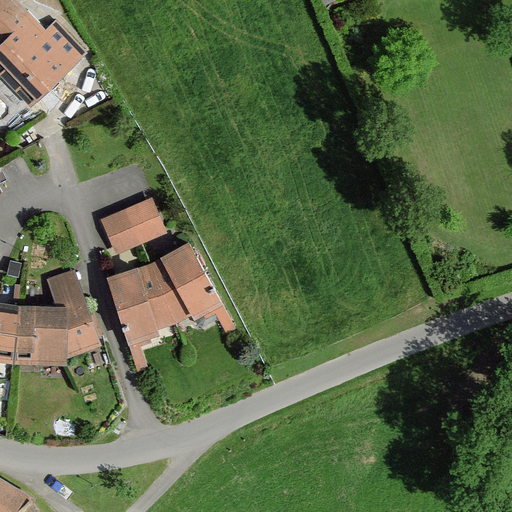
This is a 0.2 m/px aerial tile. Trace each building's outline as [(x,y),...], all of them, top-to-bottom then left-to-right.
[(45,29),(16,0),(0,0),(0,69),(30,101),(84,50),(54,19),(45,29)] [(151,199),(105,219),(119,252),(166,232),(151,199)] [(193,246),(154,266),(178,322),(194,312),(197,318),(206,313),(208,317),(218,311),(229,332),(236,328),(193,246)] [(158,328),(178,322),(154,266),(113,280),(140,370),(148,368),(140,345),(151,342),(150,337),(159,334),(158,328)] [(50,279),(60,309),(67,310),(66,355),(100,343),(74,272),(50,279)] [(20,308),(0,305),(0,359),(14,361),(20,308)] [(66,363),(66,355),(67,310),(60,309),(20,308),(14,361),(66,363)] [(38,511),(30,502),(33,500),(0,480),(0,511),(38,511)]
